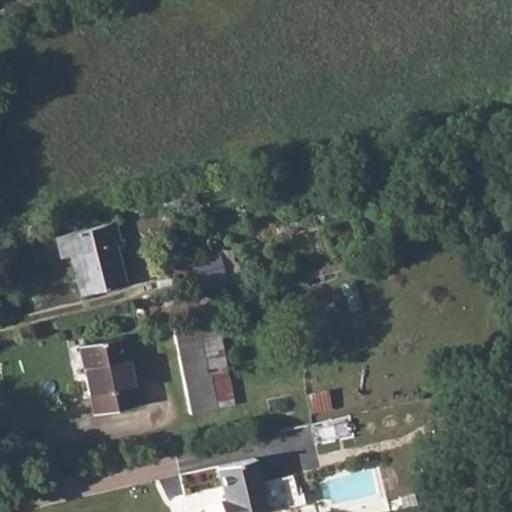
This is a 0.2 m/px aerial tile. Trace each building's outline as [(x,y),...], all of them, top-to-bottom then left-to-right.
[(109,223),(114,243),(119,241),(114,222),(109,223)] [(71,255),(81,295),(125,284),(114,243),(109,223),(56,237),(61,258),(71,255)] [(227,282),(227,284),(243,280),(238,260),(233,262),(229,249),(219,252),(227,282)] [(188,274),(192,291),(227,282),(219,252),(190,259),(193,272),(188,274)] [(199,320),(217,407),(234,404),(216,317),(199,320)] [(173,326),(191,413),(217,407),(199,320),(173,326)] [(84,374),(94,414),(137,404),(122,336),(83,344),(89,373),(84,374)] [(78,345),(84,374),(89,373),(83,344),(78,345)] [(311,427),(315,444),(349,436),(345,419),(311,427)] [(220,511),(259,511),(267,510),(304,501),(297,472),(260,480),(254,457),(217,465),(225,498),(218,500),(220,511)]
